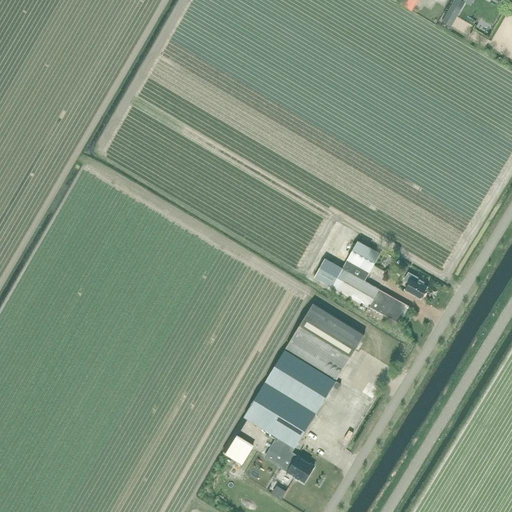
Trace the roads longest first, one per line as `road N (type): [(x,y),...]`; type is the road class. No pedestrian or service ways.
road 1 (unclassified): [(330,511),(511,210)]
road 2 (unclassified): [(388,511),(511,308)]
